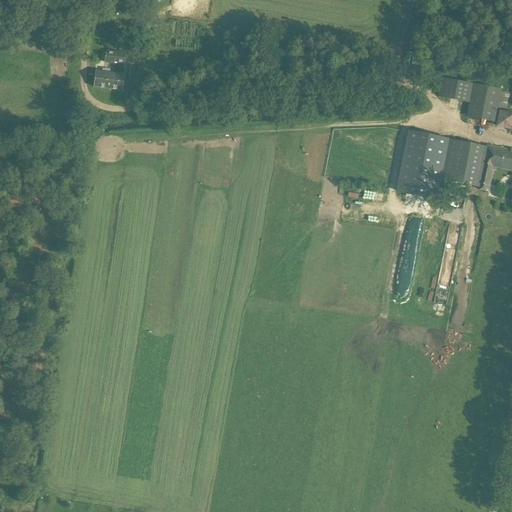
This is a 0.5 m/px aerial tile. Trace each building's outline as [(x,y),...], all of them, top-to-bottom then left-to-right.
[(136,0),(119,0),(119,7),(122,8),(135,9),(136,0)] [(160,26),(161,19),(149,17),(148,25),(160,26)] [(114,63),(115,52),(106,51),(105,62),(114,63)] [(124,65),(125,54),(115,52),(114,63),(119,64),(117,74),(114,74),(112,90),(121,91),(123,75),(121,75),(123,64),(124,65)] [(112,90),(114,74),(96,71),(93,87),(112,90)] [(444,98),(469,103),(471,94),(473,84),(443,78),(440,94),(439,97),(444,98)] [(510,93),(501,92),(498,108),(507,110),(510,93)] [(445,161),(449,141),(409,133),(397,191),(438,199),(441,181),(445,161)] [(479,146),(449,141),(445,161),(441,181),(471,186),(479,146)] [(511,150),(487,146),(478,189),(489,191),(494,167),(511,171),(511,150)]
